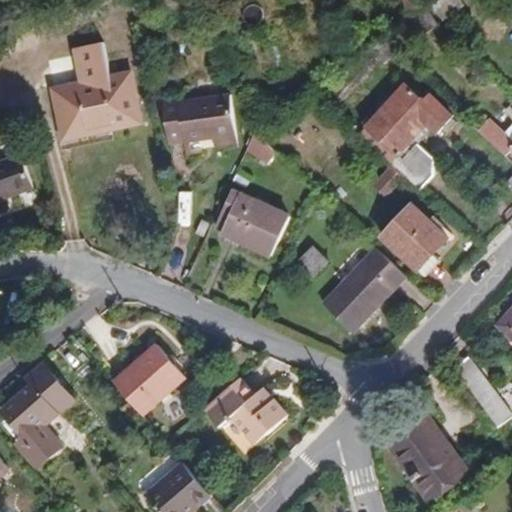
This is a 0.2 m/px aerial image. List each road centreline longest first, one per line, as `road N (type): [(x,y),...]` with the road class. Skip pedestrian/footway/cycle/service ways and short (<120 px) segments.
road 1 (residential): [(369,390),(109,291)]
road 2 (residential): [(369,390),(511,254)]
road 3 (residential): [(0,375),(109,291)]
road 4 (residential): [(263,511),(332,441),(354,431)]
